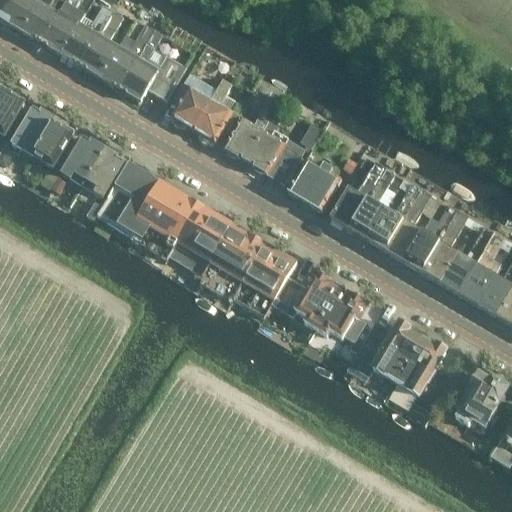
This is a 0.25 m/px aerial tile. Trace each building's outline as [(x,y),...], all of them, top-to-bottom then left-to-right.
[(0,0),(0,22),(1,23),(14,0),(0,0)] [(21,34),(40,2),(36,0),(14,0),(1,23),(21,34)] [(40,2),(21,34),(41,46),(68,0),(56,0),(51,9),(40,2)] [(68,0),(41,46),(61,58),(80,25),(70,19),(76,9),(77,10),(82,0),(68,0)] [(80,25),(61,58),(80,69),(114,13),(105,8),(91,32),(80,25)] [(114,13),(80,69),(100,81),(119,48),(109,42),(124,19),(114,13)] [(154,34),(144,28),(135,44),(125,39),(119,49),(119,48),(100,81),(120,93),(147,47),(146,47),(154,34)] [(147,47),(120,93),(144,107),(151,95),(166,104),(186,71),(166,59),(160,69),(148,62),(154,52),(147,47)] [(212,101),(193,134),(200,138),(201,142),(208,146),(212,145),(215,147),(234,114),(221,106),(235,83),(225,77),(212,101)] [(182,88),(175,101),(181,105),(171,121),(173,123),(175,126),(180,130),(185,129),(193,134),(212,101),(191,88),(189,92),(182,88)] [(3,91),(0,96),(0,138),(4,141),(25,105),(3,91)] [(258,117),(260,118),(253,128),(243,122),(225,153),(228,155),(230,161),(234,163),(239,162),(246,166),(270,125),(277,112),(265,105),(258,117)] [(11,147),(32,159),(33,160),(36,155),(35,154),(54,121),(40,113),(39,115),(33,111),(32,113),(32,112),(11,147)] [(35,154),(36,155),(46,161),(43,166),(53,171),(74,135),(68,132),(69,130),(54,121),(35,154)] [(270,125),(246,166),(255,171),(256,177),(261,180),(266,178),(269,179),(290,191),(304,168),(299,165),(306,153),(277,137),(281,131),(270,125)] [(324,134),(317,130),(305,150),(312,154),(324,134)] [(83,189),(106,151),(94,143),(92,147),(83,141),(61,176),(83,189)] [(106,151),(83,189),(103,201),(125,166),(118,162),(120,159),(106,151)] [(342,172),(351,177),(357,166),(349,161),(342,172)] [(304,168),(290,191),(288,196),(321,215),(341,183),(330,177),(333,173),(323,167),(321,171),(307,163),(304,168)] [(102,210),(97,218),(167,261),(183,235),(181,234),(196,208),(128,166),(102,210)] [(348,190),(329,221),(349,233),(384,172),(375,166),(357,196),(348,190)] [(384,172),(349,233),(367,244),(386,211),(378,206),(394,178),(384,172)] [(50,193),(58,179),(49,173),(40,188),(50,193)] [(386,211),(367,244),(385,255),(422,193),(411,188),(395,216),(386,211)] [(422,193),(385,255),(403,265),(422,232),(415,228),(432,199),(422,193)] [(97,218),(102,210),(94,205),(86,218),(93,222),(96,217),(97,218)] [(183,235),(167,261),(177,267),(178,266),(201,280),(200,281),(201,282),(232,229),(196,208),(181,234),(183,235)] [(432,239),(422,232),(403,265),(421,277),(447,233),(458,215),(450,210),(432,239)] [(458,215),(421,277),(440,288),(459,255),(450,249),(467,220),(458,215)] [(232,229),(201,282),(234,302),(243,286),(239,283),(261,247),(232,229)] [(459,255),(440,288),(458,299),(495,235),(485,230),(466,260),(459,255)] [(476,309),(496,277),(495,277),(500,267),(493,263),(506,242),(495,235),(458,299),(476,309)] [(243,286),(234,302),(264,321),(278,298),(296,268),(261,247),(239,283),(243,286)] [(496,277),(476,309),(494,320),(511,290),(511,271),(505,283),(496,277)] [(316,334),(340,291),(313,275),(303,291),(300,289),(290,305),(289,312),(306,322),(303,326),(303,327),(296,339),(308,346),(315,334),(316,334)] [(511,330),(511,290),(494,320),(511,330)] [(357,322),(366,307),(340,291),(316,334),(327,341),(330,336),(342,344),(345,339),(354,344),(349,352),(357,357),(371,333),(363,329),(364,326),(357,322)] [(397,389),(425,340),(400,325),(394,336),(377,325),(371,333),(357,357),(346,373),(365,386),(373,374),(397,389)] [(425,340),(397,389),(418,401),(416,405),(431,416),(443,397),(440,396),(441,393),(440,392),(448,380),(440,375),(432,388),(428,385),(447,353),(425,340)] [(463,406),(455,419),(454,422),(468,429),(473,431),(475,426),(485,431),(497,412),(495,411),(506,391),(492,382),(489,385),(478,378),(474,385),(457,374),(445,395),(463,406)] [(509,471),(511,469),(511,466),(511,457),(505,453),(507,448),(511,451),(511,431),(507,429),(490,460),(509,471)]
